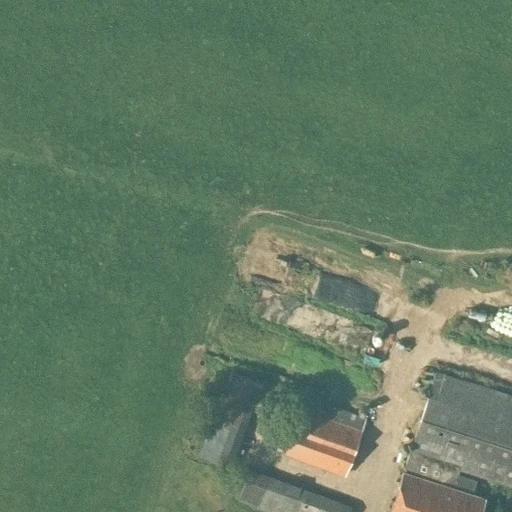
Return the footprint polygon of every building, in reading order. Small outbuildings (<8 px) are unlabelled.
[(338,299),(340,279),(321,277),(319,297),(338,299)] [(430,396),(404,470),(403,470),(388,511),(480,511),(485,498),(472,493),(476,481),(458,474),(460,469),(511,486),(511,395),(438,371),(430,396)] [(230,372),(198,455),(230,467),(252,410),(277,419),(286,393),(230,372)] [(284,453),(346,476),(367,419),(305,396),(284,453)] [(238,501),(268,511),(349,511),(352,506),(250,468),(238,501)]
